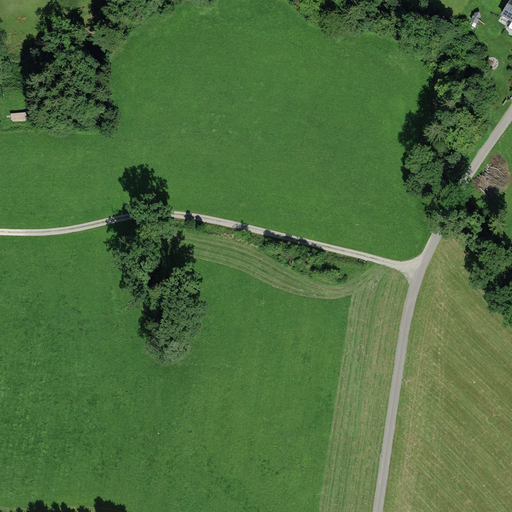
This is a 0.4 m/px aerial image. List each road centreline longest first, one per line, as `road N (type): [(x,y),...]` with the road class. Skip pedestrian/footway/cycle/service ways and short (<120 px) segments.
road 1 (track): [(421,268),(161,212),(0,231)]
road 2 (unclassified): [(511,112),(464,182),(421,268),(378,511)]
